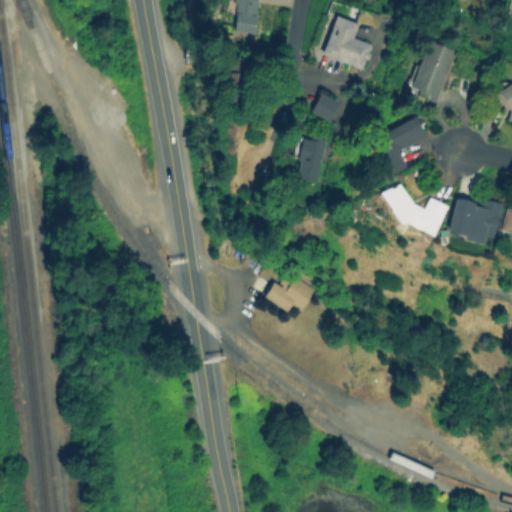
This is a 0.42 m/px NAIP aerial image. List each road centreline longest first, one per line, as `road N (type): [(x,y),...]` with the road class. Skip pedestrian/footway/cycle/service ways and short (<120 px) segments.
road 1 (secondary): [(193,311),(140,0)]
road 2 (secondary): [(222,511),(193,311)]
